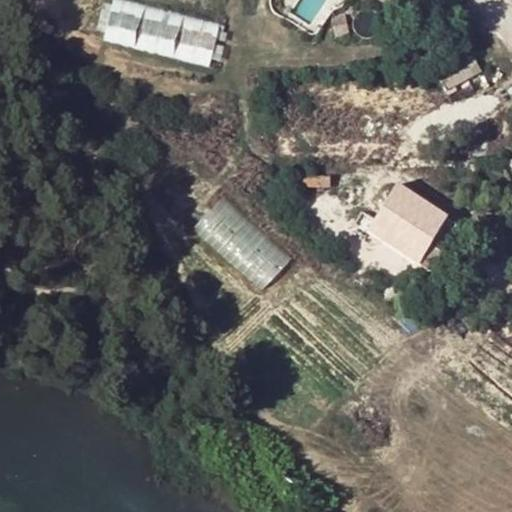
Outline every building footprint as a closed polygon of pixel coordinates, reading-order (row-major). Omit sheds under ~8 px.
[(381,28),(381,26),(381,24),(380,21),(378,18),(376,16),(374,14),(372,13),(368,12),(366,12),(363,13),(361,13),(359,15),(356,17),(355,20),(353,23),(353,25),(354,30),(356,35),(358,37),(360,38),(364,40),(366,40),(369,40),(371,39),(374,38),(377,36),(378,34),(380,31),(381,28)] [(344,15),(330,20),(335,39),(349,35),(344,15)] [(470,58),(436,77),(450,105),(485,85),(470,58)] [(350,80),(351,127),(433,127),(431,77),(350,80)] [(316,170),(297,172),(298,190),(335,186),(334,175),(316,176),(316,170)] [(365,214),(357,227),(424,273),(454,225),(396,186),(373,219),(365,214)] [(225,197),(200,226),(240,261),(265,233),(225,197)] [(294,484),(284,492),(292,502),(303,494),(294,484)]
